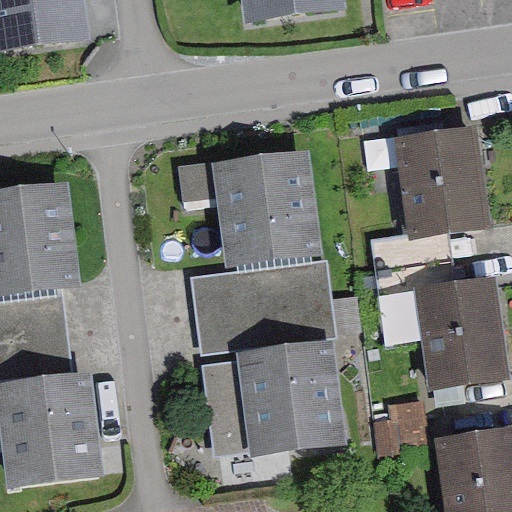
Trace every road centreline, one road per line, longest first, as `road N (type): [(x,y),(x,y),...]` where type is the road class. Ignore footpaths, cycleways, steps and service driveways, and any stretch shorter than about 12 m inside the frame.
road 1 (residential): [(154,511),(111,112)]
road 2 (residential): [(511,60),(143,107)]
